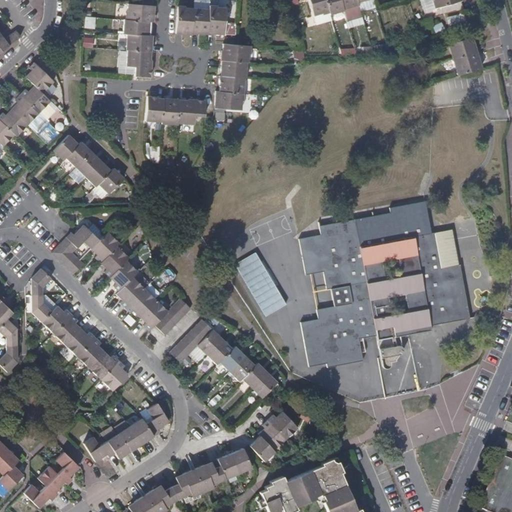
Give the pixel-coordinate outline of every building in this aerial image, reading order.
[(328,14),(324,0),(307,0),(313,18),(321,15),(322,16),(328,14)] [(343,10),(339,0),(324,0),(328,14),(329,17),(344,13),(343,10)] [(357,4),(355,0),(339,0),(343,10),(357,5),(357,4)] [(461,2),(460,0),(433,0),(434,2),(433,3),(435,9),(461,2)] [(153,24),(154,8),(128,6),(127,15),(126,15),(125,23),(150,24),(153,24)] [(224,35),(226,10),(217,9),(217,8),(210,7),(209,11),(208,34),(218,35),(224,35)] [(192,33),(194,10),(185,9),(185,8),(177,8),(176,30),(176,35),(192,36),(192,33)] [(208,34),(209,11),(194,10),(192,33),(208,34)] [(83,16),(82,27),(93,28),(94,17),(83,16)] [(149,38),(150,24),(125,23),(124,22),(123,36),(128,36),(149,38)] [(339,45),(346,43),(342,31),(336,33),(339,45)] [(0,55),(21,39),(20,38),(18,35),(15,32),(4,40),(0,34),(0,55)] [(80,46),(91,48),(92,38),(82,36),(80,46)] [(151,54),(152,38),(149,38),(128,36),(127,52),(151,54)] [(478,53),(473,38),(450,45),(455,60),(478,53)] [(248,64),(249,56),(250,55),(250,48),(243,48),(223,46),(222,63),(245,64),(248,64)] [(149,80),(151,54),(127,52),(126,68),(135,69),(134,79),(149,80)] [(482,69),(478,53),(455,60),(459,76),(482,69)] [(244,80),(245,64),(222,63),(221,78),(244,80)] [(53,83),(34,65),(29,70),(31,72),(25,79),(33,87),(42,95),(53,83)] [(243,96),(244,80),(221,78),(219,78),(219,86),(220,87),(220,94),(243,96)] [(42,95),(33,87),(27,94),(24,91),(19,97),(38,115),(50,103),(42,95)] [(240,112),(241,102),(242,102),(243,96),(220,94),(216,94),(214,110),(218,111),(240,112)] [(38,115),(19,97),(14,103),(16,106),(11,111),(28,127),(38,115)] [(162,124),(163,100),(157,100),(156,99),(149,98),(147,98),(146,118),(146,123),(162,124)] [(177,125),(179,102),(163,100),(162,124),(177,125)] [(204,118),(205,112),(205,104),(179,102),(177,125),(194,126),(194,117),(204,118)] [(28,127),(11,111),(5,118),(2,115),(0,117),(0,123),(14,137),(16,139),(28,127)] [(14,137),(0,123),(0,146),(3,149),(14,137)] [(67,159),(79,146),(68,137),(54,152),(64,162),(67,159)] [(76,169),(92,153),(82,143),(79,146),(67,159),(76,169)] [(148,146),(148,154),(156,155),(156,146),(148,146)] [(86,178),(101,161),(92,153),(76,169),(86,178)] [(99,186),(112,172),(101,161),(86,178),(97,188),(99,186)] [(109,195),(124,180),(114,170),(112,172),(99,186),(109,195)] [(46,198),(55,201),(57,192),(48,189),(46,198)] [(468,313),(461,267),(442,270),(436,234),(431,235),(426,202),(387,209),(389,215),(382,216),(318,228),(319,238),(297,242),(303,278),(321,275),(325,293),(330,292),(359,288),(362,303),(333,308),(315,311),(317,321),(298,324),(307,368),(324,365),(325,369),(361,363),(360,355),(365,354),(364,346),(366,345),(365,340),(368,340),(367,334),(374,333),(375,338),(376,343),(431,333),(430,329),(429,322),(435,321),(436,327),(470,321),(468,313)] [(100,242),(87,229),(84,227),(79,232),(75,236),(73,234),(67,240),(78,250),(84,243),(92,251),(100,242)] [(118,248),(120,246),(108,233),(100,242),(92,251),(98,257),(96,259),(102,265),(118,248)] [(78,250),(67,240),(63,245),(68,250),(73,254),(78,250)] [(62,256),(68,250),(63,245),(53,254),(53,255),(58,260),(62,256)] [(127,263),(130,260),(118,248),(102,265),(108,271),(106,274),(112,279),(127,263)] [(68,259),(73,254),(68,250),(62,256),(58,260),(63,265),(68,259)] [(262,317),(284,305),(256,252),(234,263),(262,317)] [(25,264),(25,255),(24,254),(16,254),(16,264),(25,264)] [(69,270),(80,260),(73,254),(68,259),(63,265),(69,270)] [(75,275),(84,265),(81,262),(80,260),(69,270),(75,275)] [(135,278),(139,274),(127,263),(112,279),(117,285),(115,287),(120,293),(135,278)] [(44,289),(52,280),(48,276),(42,270),(32,280),(33,288),(34,297),(45,297),(44,289)] [(146,289),(135,278),(120,293),(118,296),(124,302),(122,305),(127,310),(146,289)] [(362,303),(359,288),(330,292),(333,308),(362,303)] [(141,319),(158,301),(146,289),(127,310),(132,315),(135,312),(141,319)] [(55,314),(45,304),(45,297),(34,297),(35,315),(45,325),(55,314)] [(192,309),(182,299),(177,304),(183,310),(188,315),(192,309)] [(0,330),(9,321),(15,314),(9,308),(12,305),(6,300),(0,306),(0,330)] [(166,315),(169,312),(158,301),(141,319),(148,325),(146,327),(150,332),(155,327),(156,326),(161,321),(166,315)] [(188,315),(183,310),(177,304),(172,310),(176,314),(182,320),(188,315)] [(57,336),(74,317),(68,312),(66,314),(61,309),(55,314),(45,325),(57,336)] [(182,320),(176,314),(172,310),(169,312),(166,315),(177,326),(182,320)] [(177,326),(166,315),(161,321),(172,331),(177,326)] [(68,347),(84,331),(78,325),(80,323),(74,317),(57,336),(68,347)] [(214,331),(203,320),(199,325),(209,335),(214,331)] [(20,350),(20,330),(9,321),(0,330),(0,331),(9,339),(9,349),(20,350)] [(172,331),(161,321),(156,326),(167,337),(172,331)] [(209,335),(199,325),(194,331),(204,341),(209,335)] [(81,359),(98,340),(93,335),(91,337),(84,331),(68,347),(81,359)] [(204,341),(194,331),(189,336),(199,346),(204,341)] [(209,355),(224,339),(216,332),(214,331),(209,335),(204,341),(199,346),(209,355)] [(199,346),(189,336),(183,342),(194,352),(199,346)] [(221,363),(234,349),(224,339),(209,355),(219,365),(221,363)] [(92,370),(108,354),(101,347),(103,345),(98,340),(81,359),(92,370)] [(194,352),(183,342),(178,347),(189,357),(194,352)] [(189,357),(178,347),(172,353),(182,364),(189,357)] [(233,371),(247,356),(237,347),(234,349),(221,363),(232,372),(233,371)] [(20,364),(20,350),(9,349),(10,356),(8,358),(0,366),(10,376),(20,364)] [(399,357),(401,356),(402,355),(403,353),(402,351),(400,349),(397,349),(396,349),(388,350),(377,352),(380,366),(381,369),(382,370),(383,371),(385,371),(387,370),(388,368),(389,366),(390,365),(394,365),(394,364),(395,361),(397,359),(399,357)] [(104,381),(122,362),(116,357),(114,359),(108,354),(92,370),(104,381)] [(244,379),(257,365),(247,356),(233,371),(232,372),(241,381),(244,379)] [(115,392),(131,375),(125,370),(127,367),(122,362),(104,381),(115,392)] [(254,389),(269,373),(259,363),(257,365),(244,379),(254,389)] [(266,395),(279,382),(269,373),(254,389),(263,398),(266,395)] [(211,405),(220,398),(216,394),(207,401),(211,405)] [(172,423),(164,412),(159,405),(150,411),(156,420),(148,425),(156,437),(162,434),(160,431),(172,423)] [(301,427),(285,412),(284,412),(278,417),(276,415),(271,420),(289,440),(301,427)] [(156,437),(148,425),(144,420),(132,427),(145,445),(156,437)] [(289,440),(271,420),(265,426),(268,429),(262,435),(263,436),(277,451),(289,440)] [(207,432),(205,423),(196,427),(198,435),(207,432)] [(145,445),(132,427),(121,435),(134,452),(145,445)] [(134,452),(121,435),(109,443),(119,456),(122,460),(134,452)] [(277,451),(263,436),(254,446),(268,461),(277,451)] [(119,456),(109,443),(102,447),(96,439),(86,445),(99,464),(110,457),(112,460),(119,456)] [(0,467),(13,453),(4,444),(0,448),(0,467)] [(254,468),(247,449),(237,454),(234,455),(242,473),(254,468)] [(18,468),(24,462),(13,453),(0,467),(0,470),(9,478),(18,468)] [(85,470),(85,469),(79,463),(70,455),(69,453),(60,462),(67,469),(62,474),(71,483),(73,486),(78,480),(76,478),(85,470)] [(242,473),(234,455),(221,460),(224,466),(229,479),(242,473)] [(354,497),(343,473),(345,472),(338,455),(323,462),(324,463),(299,475),(311,500),(317,498),(317,496),(322,494),(322,495),(325,494),(328,500),(326,501),(329,508),(354,497)] [(511,511),(511,460),(502,456),(482,503),(479,510),(484,511),(511,511)] [(215,485),(229,479),(224,466),(218,468),(216,464),(206,469),(205,467),(199,469),(195,459),(194,457),(193,457),(191,458),(196,471),(189,474),(190,475),(180,481),(182,484),(175,488),(181,499),(194,493),(200,496),(214,489),(215,485)] [(13,494),(28,478),(18,468),(9,478),(3,484),(13,494)] [(71,483),(62,474),(55,468),(43,480),(50,487),(61,498),(66,493),(64,490),(71,483)] [(311,500),(299,475),(287,480),(285,475),(272,481),(273,484),(267,487),(268,490),(262,493),(270,511),(271,511),(283,508),(284,511),(290,511),(299,509),(298,506),(311,500)] [(167,511),(169,507),(181,499),(175,488),(168,492),(166,489),(165,488),(156,494),(154,492),(149,495),(143,485),(140,487),(146,497),(142,500),(141,501),(142,503),(133,509),(134,511),(167,511)] [(61,498),(50,487),(44,493),(37,486),(29,495),(45,510),(54,501),(56,503),(61,498)] [(364,511),(363,507),(359,509),(354,497),(329,508),(330,511),(364,511)]
